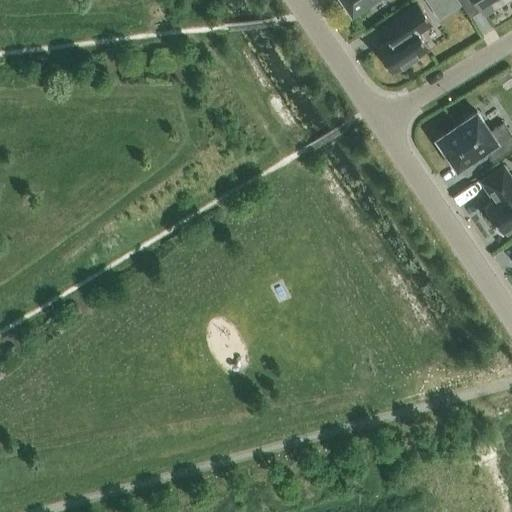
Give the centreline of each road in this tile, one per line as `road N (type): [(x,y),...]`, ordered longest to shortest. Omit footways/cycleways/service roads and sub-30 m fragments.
road 1 (residential): [(511,316),(379,125)]
road 2 (residential): [(379,125),(511,42)]
road 3 (residential): [(379,125),(293,0)]
